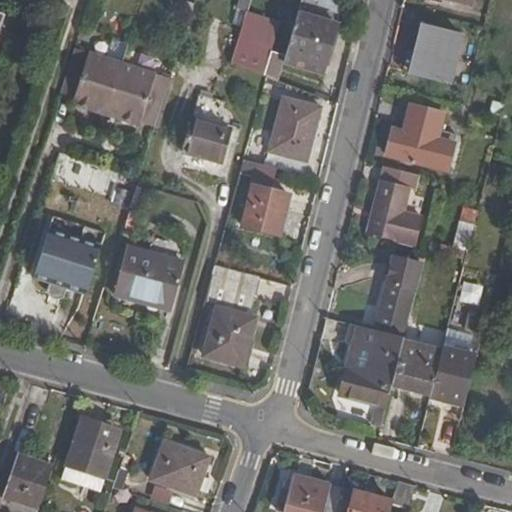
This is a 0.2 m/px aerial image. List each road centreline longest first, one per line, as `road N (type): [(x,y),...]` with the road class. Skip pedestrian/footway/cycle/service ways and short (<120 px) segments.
road 1 (residential): [(378,0),(275,427)]
road 2 (residential): [(0,351),(262,423)]
road 3 (residential): [(275,427),(511,491)]
